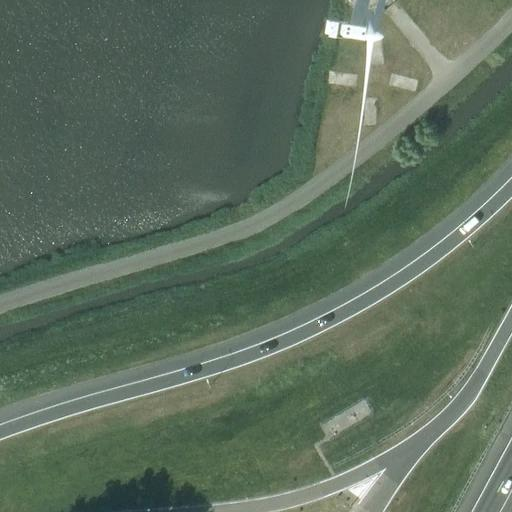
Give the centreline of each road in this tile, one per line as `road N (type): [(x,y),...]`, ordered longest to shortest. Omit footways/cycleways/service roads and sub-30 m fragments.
road 1 (unclassified): [(511,15),(411,116),(280,211),(0,305)]
road 2 (motorway): [(511,186),(429,258),(334,318),(232,363),(0,436)]
road 3 (motorway): [(511,317),(472,390),(439,427)]
